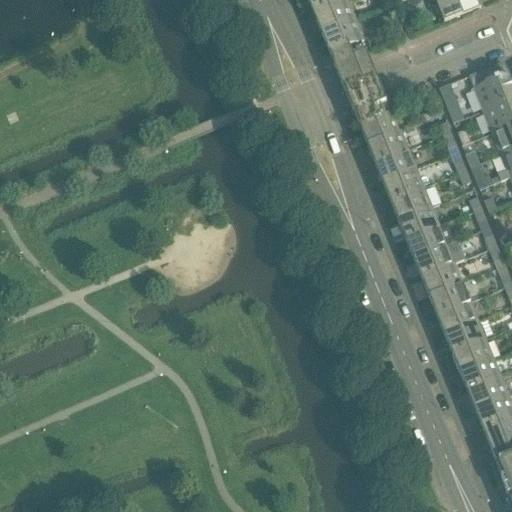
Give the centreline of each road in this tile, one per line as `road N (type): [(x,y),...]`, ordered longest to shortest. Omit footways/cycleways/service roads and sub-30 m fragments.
road 1 (unclassified): [(446,454),(361,250)]
road 2 (residential): [(320,116),(511,41)]
road 3 (unclassified): [(296,125),(326,197),(361,250)]
road 4 (unclassified): [(361,250),(320,116)]
road 5 (unclassified): [(320,116),(292,47),(260,7)]
road 6 (unclassified): [(260,7),(296,125)]
